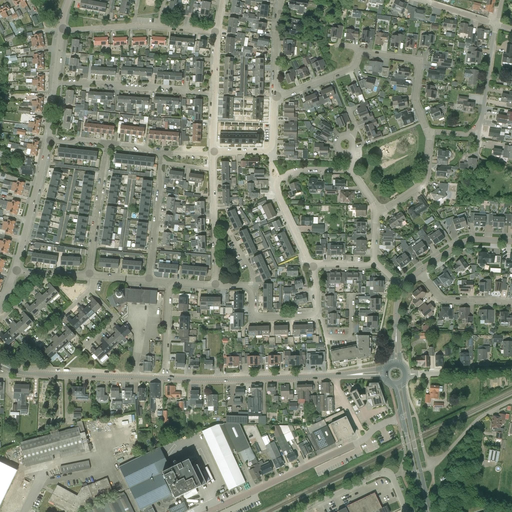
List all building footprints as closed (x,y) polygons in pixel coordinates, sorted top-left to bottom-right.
[(15,7),(20,4),(23,9),(25,8),(20,0),(15,0),(13,2),(15,7)] [(402,15),(402,14),(407,5),(396,0),(395,0),(392,9),(400,13),(399,14),(402,15)] [(244,3),(240,3),(240,2),(233,1),(231,7),(239,8),(242,9),(243,6),(244,6),(244,3)] [(299,1),(299,3),(290,1),(288,8),(297,10),(297,14),(302,15),(304,8),(307,8),(308,2),(299,1)] [(197,8),(201,8),(201,9),(208,10),(210,3),(202,2),(201,5),(198,5),(197,8)] [(181,9),(177,8),(177,4),(170,3),(168,10),(180,12),(181,9)] [(8,17),(5,12),(10,10),(7,4),(0,8),(6,18),(7,21),(10,20),(8,17)] [(128,16),(129,9),(120,8),(119,14),(128,16)] [(196,12),(196,14),(195,13),(194,17),(200,18),(200,16),(207,17),(208,10),(201,9),(200,12),(196,12)] [(416,21),(416,18),(423,20),(425,11),(415,9),(415,12),(412,12),(411,20),(416,21)] [(229,18),(228,25),(236,27),(237,20),(229,18)] [(266,24),(259,23),(259,20),(254,19),(253,19),(252,24),(255,24),(255,30),(265,31),(266,24)] [(284,34),(294,35),(297,36),(298,30),(299,24),(303,25),(303,21),(292,19),(291,28),(285,27),(284,34)] [(443,28),(455,29),(456,21),(444,20),(443,28)] [(469,28),(467,27),(467,25),(460,24),(459,33),(466,34),(468,35),(467,38),(472,38),(473,28),(469,27),(469,28)] [(235,34),(236,27),(228,25),(226,33),(235,34)] [(332,28),(331,38),(332,38),(332,39),(336,40),(336,38),(341,39),(343,27),(335,26),(335,29),(332,28)] [(370,29),(369,32),(363,31),(361,43),(369,44),(369,41),(373,41),(375,30),(370,29)] [(472,45),(471,47),(476,48),(476,46),(479,46),(480,42),(477,42),(478,40),(483,40),(484,30),(477,29),(476,35),(472,35),(471,45),(472,45)] [(359,32),(354,31),(347,30),(346,40),(352,41),(353,38),(355,38),(358,38),(359,32)] [(389,35),(384,34),(377,33),(375,45),(382,46),(382,43),(388,43),(389,35)] [(35,37),(31,38),(31,39),(31,43),(43,41),(42,34),(34,35),(35,37)] [(396,34),(396,37),(392,36),(390,47),(398,48),(399,42),(403,42),(404,35),(396,34)] [(412,34),(412,38),(406,38),(405,48),(413,49),(414,41),(417,41),(418,35),(412,34)] [(426,35),(424,36),(422,36),(420,46),(428,47),(429,44),(433,44),(434,35),(427,35),(426,35)] [(233,46),(234,43),(237,43),(237,41),(242,41),(242,47),(243,47),(244,47),(244,42),(245,38),(237,37),(234,36),(234,39),(226,38),(225,45),(233,46)] [(258,37),(258,40),(252,39),(251,43),(254,44),(253,48),(257,49),(257,48),(260,48),(259,50),(263,51),(264,46),(267,46),(269,39),(258,37)] [(199,51),(199,49),(205,49),(206,43),(207,42),(206,42),(206,41),(205,41),(205,40),(203,40),(203,41),(200,40),(200,42),(196,41),(195,51),(199,51)] [(293,55),(294,47),(295,47),(295,41),(284,41),(283,50),(285,50),(284,55),(293,55)] [(471,63),(479,64),(480,57),(481,53),(475,52),(476,48),(471,47),(470,47),(470,44),(466,43),(465,49),(468,50),(468,52),(471,52),(470,58),(467,58),(466,63),(471,63)] [(225,53),(231,53),(231,56),(241,56),(242,56),(242,52),(236,52),(236,50),(233,50),(233,46),(225,45),(225,53)] [(252,48),(244,47),(243,47),(242,52),(242,56),(244,56),(245,57),(246,53),(251,54),(252,48)] [(511,49),(506,48),(505,54),(503,54),(502,62),(511,63),(511,49)] [(434,54),(433,57),(432,57),(432,61),(433,61),(433,62),(437,63),(437,66),(450,68),(451,61),(446,60),(447,53),(436,52),(436,54),(434,54)] [(27,62),(32,61),(43,61),(43,53),(37,53),(37,54),(34,55),(34,59),(32,59),(32,58),(27,59),(27,62)] [(193,66),(193,69),(203,69),(203,62),(200,62),(200,57),(195,57),(194,58),(192,58),(192,66),(193,66)] [(305,66),(310,64),(307,57),(302,59),(305,66)] [(323,60),(320,61),(317,62),(315,58),(310,60),(313,67),(315,66),(318,72),(324,70),(323,67),(325,66),(323,60)] [(32,64),(37,64),(38,69),(44,69),(43,61),(32,61),(32,64)] [(115,68),(113,68),(113,62),(110,62),(109,75),(115,76),(115,73),(118,74),(118,68),(115,67),(115,68)] [(369,66),(369,71),(380,72),(381,64),(371,62),(371,66),(369,66)] [(152,73),(155,74),(155,68),(152,68),(153,66),(149,66),(149,63),(146,63),(146,69),(145,76),(152,77),(152,73)] [(182,71),(182,74),(179,74),(180,63),(177,63),(176,67),(175,80),(181,81),(182,78),(185,79),(185,71),(182,71)] [(88,67),(85,67),(83,67),(81,67),(81,66),(69,65),(69,72),(76,73),(76,69),(82,70),(82,73),(87,74),(88,67)] [(164,72),(164,70),(164,66),(161,66),(161,68),(155,67),(155,68),(155,74),(158,74),(157,79),(164,79),(164,72)] [(437,67),(436,71),(428,70),(428,73),(427,73),(427,76),(428,76),(427,78),(431,78),(431,79),(437,80),(438,75),(445,75),(446,68),(437,67)] [(297,76),(300,75),(301,79),(308,76),(305,68),(298,70),(295,71),(297,76)] [(404,80),(404,76),(408,77),(409,70),(399,68),(398,74),(395,73),(395,78),(404,80)] [(287,72),(288,75),(285,76),(288,84),(294,82),(293,78),(296,76),(293,69),(287,72)] [(464,78),(469,78),(468,84),(477,85),(479,71),(470,70),(465,70),(464,78)] [(38,75),(37,78),(34,78),(34,80),(32,80),(32,83),(43,83),(44,75),(38,75)] [(361,89),(365,88),(372,90),(375,80),(367,78),(367,80),(364,80),(364,79),(358,82),(361,89)] [(390,85),(396,86),(396,91),(406,92),(407,84),(405,84),(405,80),(391,78),(390,85)] [(43,91),(43,83),(32,83),(26,83),(26,85),(34,85),(34,87),(37,87),(37,91),(43,91)] [(359,87),(356,88),(355,85),(347,88),(349,92),(351,92),(352,95),(355,94),(356,97),(358,96),(362,95),(359,87)] [(425,93),(427,93),(426,98),(435,99),(436,91),(434,91),(435,86),(426,85),(425,93)] [(334,86),(331,87),(326,89),(329,98),(332,96),(334,100),(336,99),(339,107),(342,105),(334,86)] [(322,96),(319,97),(322,104),(328,102),(326,99),(329,98),(326,89),(321,92),(322,96)] [(511,91),(509,91),(508,95),(502,94),(501,98),(511,99),(511,91)] [(313,104),(316,103),(317,106),(322,104),(319,97),(316,98),(315,94),(309,96),(313,104)] [(31,101),(31,104),(42,105),(43,97),(37,96),(37,99),(33,99),(32,101),(31,101)] [(314,108),(313,104),(309,96),(304,98),(306,103),(303,104),(306,111),(314,108)] [(457,104),(463,105),(462,111),(473,112),(474,104),(468,103),(468,98),(458,96),(457,104)] [(408,103),(407,103),(406,100),(402,100),(401,97),(392,98),(393,106),(398,105),(399,109),(407,107),(409,107),(408,103)] [(511,99),(501,98),(501,102),(507,103),(506,107),(511,108),(511,99)] [(181,102),(178,102),(179,99),(173,99),(172,112),(175,112),(175,106),(178,106),(178,108),(181,108),(181,102)] [(289,102),(289,106),(284,106),(284,111),(293,112),(293,109),(297,109),(297,102),(289,102)] [(359,105),(361,108),(357,110),(359,115),(367,112),(370,111),(368,108),(369,108),(367,102),(359,105)] [(41,113),(42,105),(31,104),(29,103),(28,104),(28,106),(34,107),(33,111),(35,111),(35,112),(41,113)] [(442,114),(440,114),(439,110),(445,108),(443,104),(430,109),(431,113),(430,113),(433,120),(438,118),(438,120),(444,118),(442,114)] [(396,120),(401,118),(404,126),(413,122),(410,114),(409,115),(407,110),(400,113),(394,115),(396,120)] [(293,114),(293,112),(284,111),(284,117),(288,117),(288,121),(297,121),(297,114),(293,114)] [(372,113),(368,114),(367,112),(359,115),(361,121),(362,120),(363,123),(374,119),(372,113)] [(338,116),(339,118),(336,120),(338,125),(339,125),(340,128),(346,125),(345,123),(350,122),(346,113),(338,116)] [(508,121),(511,121),(511,118),(507,117),(498,115),(497,122),(508,124),(508,121)] [(25,124),(28,125),(39,127),(41,119),(35,118),(34,123),(25,121),(25,124)] [(366,123),(367,125),(364,127),(366,133),(374,130),(373,127),(378,125),(375,119),(366,123)] [(288,121),(288,125),(284,125),(284,131),(297,131),(297,121),(288,121)] [(320,128),(323,130),(322,132),(330,136),(333,131),(330,129),(332,126),(323,121),(320,128)] [(28,127),(33,128),(32,133),(38,134),(39,127),(28,125),(28,127)] [(501,131),(499,130),(489,129),(488,137),(497,138),(497,141),(503,142),(504,136),(505,130),(501,129),(501,131)] [(376,133),(374,130),(366,133),(369,140),(372,138),(373,141),(382,137),(380,131),(376,133)] [(176,131),(176,133),(173,133),(172,141),(178,141),(182,141),(181,133),(179,133),(179,131),(176,131)] [(297,140),(297,131),(284,131),(284,136),(288,136),(288,140),(297,140)] [(322,143),(324,140),(327,141),(330,136),(322,132),(321,134),(317,132),(314,138),(322,143)] [(33,140),(32,145),(24,143),(23,146),(37,149),(39,141),(33,140)] [(289,141),(289,144),(284,144),(284,150),(293,150),(294,147),(297,147),(298,141),(289,141)] [(36,156),(37,149),(23,146),(12,143),(11,148),(16,149),(17,148),(26,151),(26,149),(27,149),(26,154),(30,155),(36,156)] [(314,152),(319,152),(319,155),(328,156),(328,148),(323,148),(323,144),(314,144),(314,152)] [(504,151),(501,151),(501,150),(493,149),(492,155),(500,156),(500,154),(503,154),(503,155),(508,156),(508,158),(511,159),(511,146),(504,145),(504,151)] [(284,156),(288,156),(288,159),(297,159),(297,153),(293,153),(293,150),(284,150),(284,156)] [(449,152),(448,152),(448,151),(438,150),(437,157),(440,158),(439,161),(447,162),(447,157),(449,157),(450,157),(451,156),(451,154),(450,152),(449,152)] [(21,166),(20,174),(34,175),(35,167),(31,167),(31,166),(32,159),(25,158),(25,166),(25,167),(21,166)] [(248,167),(248,166),(258,166),(258,158),(248,158),(248,161),(240,161),(240,168),(245,168),(245,167),(248,167)] [(468,170),(476,170),(477,159),(468,159),(467,165),(464,165),(464,164),(459,163),(459,169),(468,170)] [(450,167),(444,167),(443,170),(436,169),(436,172),(436,176),(445,177),(446,173),(450,173),(450,167)] [(172,183),(172,179),(175,180),(176,172),(170,171),(169,179),(165,178),(164,184),(168,184),(168,183),(172,183)] [(256,181),(256,178),(264,178),(264,171),(254,171),(254,174),(250,174),(250,176),(247,176),(247,181),(256,181)] [(53,172),(51,178),(60,181),(62,174),(53,172)] [(175,180),(179,180),(178,185),(182,186),(181,189),(184,189),(186,182),(186,181),(182,180),(183,173),(176,172),(175,180)] [(198,187),(198,183),(201,183),(203,175),(195,175),(195,183),(194,187),(198,187)] [(51,178),(50,184),(58,187),(60,181),(51,178)] [(324,182),(317,182),(317,179),(309,179),(309,190),(317,190),(324,190),(324,182)] [(325,186),(325,190),(337,190),(337,187),(344,187),(345,180),(335,180),(335,186),(331,186),(325,186)] [(17,181),(17,183),(13,182),(13,183),(7,181),(6,183),(3,182),(2,184),(9,186),(23,189),(25,183),(23,183),(19,182),(17,181)] [(267,181),(256,181),(247,181),(247,190),(248,190),(248,197),(251,197),(251,198),(256,198),(256,197),(259,197),(259,190),(253,190),(254,184),(255,184),(255,185),(256,186),(256,188),(257,188),(257,189),(260,189),(260,193),(268,193),(268,189),(268,185),(267,185),(267,181)] [(294,197),(293,195),(301,192),(297,182),(289,185),(291,191),(288,192),(290,198),(294,197)] [(447,184),(442,184),(439,183),(439,189),(431,194),(436,202),(441,198),(442,199),(447,196),(445,194),(445,192),(447,192),(447,184)] [(50,184),(48,191),(57,193),(58,187),(50,184)] [(21,196),(23,189),(9,186),(8,190),(11,190),(11,191),(15,192),(14,194),(16,194),(16,195),(20,195),(21,196)] [(55,199),(57,193),(48,191),(47,197),(55,199)] [(340,199),(343,199),(343,203),(351,203),(351,199),(354,199),(354,192),(340,192),(340,199)] [(174,202),(174,199),(177,199),(178,196),(171,195),(170,198),(167,198),(166,204),(180,205),(180,203),(174,202)] [(417,199),(420,204),(414,207),(407,211),(413,219),(419,215),(418,213),(421,211),(421,212),(424,210),(424,211),(429,208),(421,196),(417,199)] [(265,198),(256,202),(258,206),(267,203),(265,198)] [(14,201),(12,201),(12,200),(7,199),(6,201),(0,200),(0,204),(3,205),(18,209),(20,203),(18,202),(14,201)] [(46,201),(44,207),(53,209),(54,203),(46,201)] [(170,211),(170,213),(176,214),(176,208),(182,209),(183,206),(180,205),(166,204),(166,210),(170,211)] [(262,207),(265,213),(273,210),(270,204),(262,207)] [(17,215),(18,209),(3,205),(2,209),(10,211),(9,213),(11,214),(15,215),(17,215)] [(356,210),(356,216),(365,217),(365,209),(360,209),(360,205),(353,205),(352,210),(356,210)] [(44,207),(43,213),(51,215),(53,209),(44,207)] [(227,213),(229,219),(237,215),(234,210),(227,213)] [(276,216),(273,210),(265,213),(268,220),(276,216)] [(401,212),(387,221),(393,229),(397,226),(401,227),(401,223),(406,220),(401,212)] [(43,213),(41,219),(50,221),(51,215),(43,213)] [(170,213),(169,216),(165,215),(165,222),(179,223),(179,221),(175,220),(176,214),(170,213)] [(457,215),(458,219),(461,228),(466,226),(465,222),(468,221),(465,213),(457,215)] [(470,223),(473,223),(473,226),(479,227),(479,217),(480,213),(471,213),(470,223)] [(498,218),(496,218),(496,214),(489,213),(489,214),(489,222),(489,225),(492,225),(492,227),(498,228),(498,218)] [(485,217),(479,217),(479,227),(485,227),(485,222),(489,222),(489,214),(485,214),(485,217)] [(504,228),(504,226),(507,226),(508,214),(504,214),(504,218),(498,218),(498,228),(504,228)] [(229,219),(232,224),(239,221),(237,215),(229,219)] [(425,220),(427,224),(435,220),(432,216),(425,220)] [(301,217),(301,226),(312,226),(312,225),(313,217),(301,217)] [(451,226),(454,225),(455,230),(461,228),(458,219),(455,220),(453,217),(448,218),(451,226)] [(41,219),(39,225),(48,228),(50,221),(41,219)] [(354,225),(356,225),(356,228),(366,229),(366,223),(361,223),(361,219),(354,220),(354,225)] [(270,228),(273,226),(275,230),(281,227),(278,220),(273,223),(272,222),(268,224),(270,228)] [(242,227),(239,221),(232,224),(235,230),(242,227)] [(165,228),(165,231),(174,232),(174,231),(178,232),(178,226),(184,226),(185,224),(179,223),(165,222),(164,228),(165,228)] [(13,234),(14,228),(2,225),(0,224),(0,229),(2,230),(6,231),(5,233),(7,233),(11,234),(13,234)] [(39,225),(38,231),(46,234),(48,228),(39,225)] [(312,226),(311,233),(323,233),(324,225),(312,225),(312,226)] [(439,230),(434,234),(439,242),(444,239),(444,238),(447,235),(444,231),(440,225),(436,228),(438,230),(439,230)] [(356,228),(356,232),(354,232),(354,234),(353,234),(353,237),(354,237),(354,238),(361,238),(365,238),(365,234),(366,234),(366,229),(356,228)] [(238,233),(241,239),(249,235),(246,229),(238,233)] [(264,234),(266,238),(271,235),(276,233),(274,230),(270,232),(269,231),(264,234)] [(386,230),(386,234),(383,234),(383,237),(382,237),(382,238),(382,239),(383,239),(383,240),(392,240),(392,237),(395,237),(395,232),(392,230),(386,230)] [(45,240),(46,234),(38,231),(36,238),(45,240)] [(173,238),(174,232),(165,231),(164,233),(163,233),(163,239),(177,241),(177,238),(173,238)] [(276,236),(279,241),(286,238),(284,232),(276,236)] [(429,245),(433,243),(434,245),(439,242),(434,234),(428,237),(426,234),(423,236),(429,245)] [(241,239),(244,244),(251,241),(249,235),(241,239)] [(415,242),(422,253),(427,250),(426,248),(429,245),(423,236),(419,238),(420,239),(415,243),(415,242)] [(113,244),(111,243),(111,240),(103,238),(102,245),(105,245),(105,249),(112,250),(113,244)] [(279,241),(282,247),(289,243),(286,238),(279,241)] [(356,243),(356,246),(366,247),(366,241),(361,241),(361,238),(354,238),(354,243),(356,243)] [(172,246),(169,246),(169,243),(172,243),(176,243),(177,241),(163,239),(162,245),(165,246),(164,250),(172,250),(172,246)] [(320,239),(320,246),(316,246),(315,255),(319,255),(319,256),(322,256),(322,254),(326,254),(326,244),(326,239),(320,239)] [(395,243),(392,243),(392,240),(383,240),(383,241),(382,241),(382,242),(382,243),(383,243),(383,246),(386,246),(386,249),(394,249),(395,243)] [(244,244),(246,250),(254,246),(251,241),(244,244)] [(413,257),(416,255),(417,257),(422,253),(415,242),(406,248),(410,254),(413,257)] [(205,253),(205,249),(205,243),(191,243),(191,247),(196,247),(196,246),(198,246),(198,249),(194,249),(194,252),(205,253)] [(280,250),(283,249),(284,252),(291,249),(289,243),(282,247),(279,248),(280,250)] [(327,251),(330,251),(330,256),(336,256),(336,246),(333,246),(333,243),(327,243),(327,251)] [(340,244),(340,246),(336,246),(336,256),(342,256),(342,251),(345,251),(345,244),(340,244)] [(8,254),(9,247),(0,245),(0,249),(1,250),(1,252),(2,252),(2,253),(6,253),(8,254)] [(256,252),(254,246),(246,250),(249,256),(256,252)] [(361,256),(361,252),(366,252),(366,247),(356,246),(356,250),(354,250),(353,255),(361,256)] [(402,255),(400,257),(406,265),(411,262),(409,260),(413,257),(410,254),(406,248),(401,251),(402,255)] [(294,255),(291,249),(284,252),(287,258),(294,255)] [(27,255),(32,255),(31,261),(37,262),(38,254),(32,253),(33,252),(28,252),(27,255)] [(487,254),(487,253),(478,253),(478,264),(479,264),(479,266),(481,267),(483,268),(484,267),(485,265),(485,264),(486,264),(486,262),(493,263),(494,255),(487,254)] [(253,258),(255,264),(262,261),(260,255),(253,258)] [(278,258),(277,256),(274,257),(278,264),(280,263),(284,260),(282,256),(278,258)] [(393,257),(393,258),(391,260),(396,266),(398,265),(401,269),(406,265),(400,257),(397,259),(395,256),(393,257)] [(462,258),(455,263),(457,265),(452,268),(456,273),(460,270),(461,271),(468,267),(462,258)] [(255,264),(258,270),(265,266),(262,261),(255,264)] [(258,270),(261,275),(268,272),(265,266),(258,270)] [(287,267),(287,276),(298,276),(297,267),(287,267)] [(442,275),(441,275),(438,278),(443,285),(446,282),(447,284),(456,278),(450,270),(447,272),(445,270),(443,272),(444,275),(443,276),(442,275)] [(270,278),(268,272),(261,275),(263,281),(270,278)] [(329,284),(335,284),(335,272),(330,272),(329,280),(329,281),(326,281),(326,288),(329,288),(329,284)] [(344,277),(341,277),(341,272),(335,272),(335,284),(341,284),(347,284),(347,282),(344,281),(344,277)] [(355,284),(358,284),(361,284),(361,281),(361,276),(361,273),(358,273),(358,272),(353,272),(353,281),(356,281),(355,284)] [(373,287),(383,287),(383,281),(376,281),(376,278),(369,278),(369,282),(370,282),(370,287),(373,287)] [(483,279),(483,284),(480,284),(480,291),(487,291),(487,287),(491,287),(491,279),(483,279)] [(502,279),(501,283),(496,282),(495,291),(501,292),(501,290),(506,291),(507,285),(506,284),(507,279),(502,279)] [(297,291),(297,289),(303,287),(301,280),(294,282),(295,286),(291,286),(291,288),(283,288),(283,291),(297,291)] [(461,280),(461,285),(459,285),(459,293),(469,293),(469,289),(472,289),(472,282),(466,282),(466,280),(461,280)] [(50,289),(46,293),(52,299),(58,294),(49,284),(47,286),(50,289)] [(373,287),(373,290),(370,290),(370,297),(371,297),(377,297),(377,293),(383,293),(383,287),(373,287)] [(116,306),(126,302),(128,289),(124,288),(122,291),(121,290),(120,290),(119,290),(118,291),(117,291),(116,292),(116,293),(116,294),(115,294),(111,296),(116,306)] [(420,288),(412,295),(416,299),(412,302),(416,307),(422,302),(420,299),(426,294),(420,288)] [(157,291),(150,290),(128,289),(126,302),(149,304),(156,305),(157,291)] [(46,305),(52,299),(46,293),(42,296),(39,293),(37,295),(46,305)] [(328,293),(328,296),(325,296),(325,302),(336,302),(336,293),(328,293)] [(296,304),(297,305),(307,303),(305,294),(295,296),(295,298),(294,298),(293,299),(293,300),(294,303),(296,304)] [(37,301),(34,304),(40,311),(46,305),(37,295),(34,297),(37,301)] [(358,296),(358,300),(366,300),(370,302),(370,305),(380,305),(380,299),(371,299),(371,297),(370,297),(358,296)] [(92,303),(88,306),(94,313),(100,307),(91,297),(89,299),(92,303)] [(243,308),(243,302),(234,301),(234,305),(225,305),(225,308),(226,308),(226,311),(233,311),(233,308),(243,308)] [(328,307),(328,310),(336,311),(336,303),(338,303),(338,302),(336,302),(325,302),(324,307),(328,307)] [(263,309),(268,309),(268,313),(271,313),(273,313),(273,307),(271,307),(271,303),(263,303),(263,309)] [(33,316),(40,311),(34,304),(30,307),(27,304),(24,306),(33,316)] [(429,317),(433,314),(431,312),(434,309),(430,304),(425,308),(423,305),(418,309),(424,317),(427,315),(429,317)] [(370,305),(370,310),(359,310),(359,314),(371,314),(374,314),(374,311),(380,311),(380,305),(370,305)] [(88,319),(94,313),(88,306),(84,310),(81,306),(79,308),(88,319)] [(82,324),(88,319),(79,308),(76,311),(79,314),(76,317),(82,324)] [(448,317),(448,319),(452,319),(452,311),(449,311),(449,308),(441,308),(441,312),(440,312),(439,316),(438,316),(438,320),(444,320),(444,317),(448,317)] [(466,319),(466,323),(472,323),(472,317),(468,317),(469,308),(459,308),(459,315),(461,315),(461,319),(466,319)] [(328,310),(328,314),(327,314),(327,319),(336,319),(340,319),(340,316),(337,314),(339,312),(339,311),(336,311),(328,310)] [(482,310),(479,310),(479,316),(481,316),(481,320),(485,320),(488,323),(493,323),(493,314),(489,314),(489,311),(486,310),(485,310),(482,310)] [(234,313),(234,314),(233,314),(233,311),(226,311),(226,314),(231,314),(231,316),(234,316),(234,320),(243,320),(243,313),(234,313)] [(24,318),(20,322),(26,328),(33,323),(23,312),(21,315),(24,318)] [(509,322),(509,326),(511,325),(511,315),(508,316),(508,312),(500,312),(500,322),(509,322)] [(377,317),(371,317),(371,314),(359,314),(359,316),(366,316),(366,317),(367,317),(367,323),(377,323),(377,317)] [(81,329),(79,327),(82,324),(76,317),(72,321),(69,317),(66,320),(76,330),(79,333),(81,331),(81,329)] [(335,325),(336,319),(327,319),(327,325),(332,325),(331,328),(339,328),(339,325),(335,325)] [(240,330),(240,327),(243,327),(243,320),(234,320),(234,324),(231,324),(231,330),(240,330)] [(13,322),(11,324),(20,334),(26,328),(20,322),(16,325),(13,322)] [(367,323),(367,328),(362,328),(362,331),(371,331),(371,328),(377,329),(377,323),(367,323)] [(14,340),(20,334),(11,324),(8,326),(11,329),(8,333),(14,340)] [(66,332),(62,335),(69,342),(75,336),(65,326),(63,328),(66,332)] [(117,326),(115,328),(127,341),(124,338),(130,332),(124,326),(120,329),(117,326)] [(118,344),(122,340),(125,343),(127,341),(115,328),(113,330),(116,333),(112,337),(118,344)] [(188,337),(188,330),(179,330),(179,337),(179,340),(181,340),(188,340),(188,337)] [(0,336),(8,345),(14,340),(8,333),(4,336),(1,333),(0,333),(0,336)] [(55,335),(53,337),(62,347),(69,342),(62,335),(58,338),(55,335)] [(369,337),(371,337),(371,336),(357,336),(356,349),(355,349),(354,347),(330,352),(333,364),(333,363),(335,362),(335,364),(343,362),(343,360),(345,360),(345,362),(346,362),(345,360),(347,360),(348,361),(356,360),(355,358),(357,357),(357,359),(369,357),(370,356),(370,355),(370,349),(369,349),(369,347),(370,347),(371,339),(369,339),(369,337)] [(54,343),(50,346),(56,353),(62,347),(53,337),(51,339),(54,343)] [(105,337),(103,339),(112,349),(118,344),(112,337),(108,340),(105,337)] [(106,355),(112,349),(103,339),(100,341),(103,345),(100,348),(106,355)] [(503,350),(504,350),(504,357),(511,356),(511,351),(511,342),(503,342),(503,350)] [(194,349),(195,343),(188,343),(184,343),(184,348),(188,348),(187,352),(187,353),(188,354),(189,354),(190,348),(194,349)] [(301,344),(301,352),(299,352),(299,356),(295,356),(295,366),(299,366),(299,365),(306,364),(305,344),(301,344)] [(50,359),(56,353),(50,346),(46,350),(43,346),(41,348),(50,359)] [(483,346),(483,350),(479,350),(478,360),(485,360),(485,352),(489,352),(489,346),(483,346)] [(99,360),(106,355),(100,348),(96,351),(93,348),(90,350),(99,360)] [(277,356),(274,356),(274,366),(279,366),(279,365),(280,365),(280,363),(283,363),(283,352),(278,353),(277,356)] [(291,366),(295,366),(295,356),(290,357),(290,352),(284,352),(285,365),(291,365),(291,366)] [(315,352),(315,353),(316,365),(322,365),(322,362),(325,362),(325,352),(315,352)] [(244,354),(244,358),(244,364),(247,364),(248,366),(249,365),(249,367),(253,367),(253,357),(250,357),(249,353),(244,354)] [(310,365),(316,365),(315,353),(306,354),(307,360),(310,359),(310,365)] [(469,353),(460,354),(460,366),(469,366),(469,353)] [(176,354),(176,367),(184,368),(185,354),(176,354)] [(236,357),(232,357),(233,367),(237,367),(237,366),(239,366),(238,364),(242,364),(241,354),(236,354),(236,357)] [(259,357),(253,357),(253,367),(258,367),(258,365),(259,365),(259,363),(262,363),(262,354),(259,354),(259,357)] [(145,356),(145,363),(144,363),(144,371),(152,371),(152,368),(154,368),(154,356),(145,356)] [(270,366),(274,366),(274,356),(268,356),(268,357),(265,357),(265,363),(268,363),(268,365),(270,365),(270,366)] [(228,368),(233,367),(232,357),(227,357),(227,358),(223,358),(224,364),(227,364),(227,366),(228,366),(228,368)] [(190,360),(190,363),(190,369),(198,369),(198,363),(199,362),(199,359),(198,358),(196,358),(195,359),(195,360),(190,360)] [(321,383),(322,395),(320,396),(320,403),(321,403),(321,414),(325,414),(325,411),(334,411),(333,386),(330,387),(330,383),(321,383)] [(150,384),(150,399),(150,411),(155,411),(155,404),(153,404),(153,398),(160,399),(160,384),(150,384)] [(312,392),(312,391),(313,391),(314,390),(314,386),(313,385),(312,385),(312,384),(304,384),(305,399),(305,404),(310,404),(310,405),(317,405),(317,403),(320,403),(320,396),(310,396),(310,392),(312,392)] [(386,404),(383,405),(379,389),(378,389),(377,384),(371,384),(371,387),(365,387),(366,395),(361,395),(360,396),(356,390),(349,393),(358,410),(365,406),(362,401),(371,399),(372,407),(372,408),(386,404)] [(262,398),(261,392),(261,385),(251,385),(251,392),(251,398),(262,398)] [(21,393),(25,393),(25,395),(29,395),(29,393),(29,386),(21,386),(21,393)] [(165,398),(175,398),(180,398),(180,392),(175,392),(175,386),(166,386),(165,398)] [(281,397),(287,397),(287,400),(293,399),(293,391),(289,391),(288,386),(281,387),(281,397)] [(438,399),(438,393),(439,387),(430,386),(429,393),(430,393),(430,395),(425,395),(425,403),(430,403),(430,399),(438,399)] [(72,388),(72,396),(76,396),(76,400),(88,400),(88,395),(84,395),(85,388),(80,388),(80,387),(77,387),(77,388),(72,388)] [(107,396),(104,396),(104,389),(97,388),(97,397),(101,398),(101,400),(107,400),(107,396)] [(138,400),(135,400),(137,416),(140,416),(139,408),(139,401),(146,401),(146,396),(145,396),(145,389),(141,389),(141,388),(139,388),(139,389),(138,389),(137,394),(138,394),(138,400)] [(111,394),(111,398),(115,398),(115,405),(116,405),(116,408),(122,408),(122,399),(122,394),(119,394),(119,389),(111,389),(111,394)] [(124,395),(124,398),(128,398),(128,403),(135,403),(135,395),(132,395),(132,389),(124,389),(124,395)] [(241,406),(241,395),(244,395),(244,390),(235,390),(235,396),(236,396),(236,399),(233,399),(233,406),(241,406)] [(190,399),(196,399),(196,408),(203,408),(203,401),(198,401),(198,392),(190,391),(190,399)] [(208,407),(214,407),(214,411),(217,411),(217,395),(207,396),(208,407)] [(17,410),(20,410),(21,399),(17,398),(17,405),(13,405),(13,411),(17,411),(17,410)] [(324,420),(335,444),(354,435),(343,411),(324,420)] [(504,429),(500,428),(501,424),(504,424),(506,415),(499,414),(498,417),(493,416),(491,427),(497,428),(495,439),(502,440),(503,433),(504,429)] [(247,424),(247,416),(226,416),(226,424),(247,424)] [(61,458),(85,452),(85,453),(90,451),(90,450),(92,449),(91,444),(88,444),(88,443),(89,443),(89,442),(92,441),(91,439),(88,440),(88,438),(87,439),(85,432),(84,430),(89,430),(89,421),(82,421),(77,422),(77,425),(75,425),(76,427),(78,427),(20,443),(26,467),(54,460),(52,453),(59,451),(61,458)] [(229,490),(245,482),(218,424),(216,424),(201,431),(229,490)] [(245,463),(251,461),(253,466),(251,467),(252,470),(249,471),(253,480),(260,476),(258,472),(261,471),(255,458),(250,448),(239,424),(223,424),(237,454),(240,452),(245,463)] [(293,461),(297,459),(294,453),(293,453),(291,448),(290,448),(283,435),(279,426),(270,425),(282,452),(286,451),(288,455),(287,456),(290,462),(291,463),(293,461)] [(291,425),(288,425),(294,438),(297,437),(292,427),(291,425)] [(288,434),(291,439),(293,437),(291,432),(288,426),(279,426),(283,435),(284,436),(288,434)] [(309,434),(317,451),(335,442),(327,426),(309,434)] [(272,461),(276,469),(284,465),(281,458),(281,457),(274,442),(265,446),(272,461)] [(301,450),(303,449),(306,455),(312,452),(308,444),(305,446),(303,442),(298,445),(301,450)] [(164,503),(169,500),(169,501),(171,501),(201,486),(206,484),(197,465),(192,468),(189,460),(170,469),(160,447),(119,467),(140,511),(154,511),(151,505),(162,500),(164,503)] [(490,450),(488,461),(497,462),(499,452),(490,450)] [(89,461),(61,466),(62,475),(90,469),(89,461)] [(263,475),(263,474),(264,475),(266,474),(266,473),(269,472),(269,473),(270,473),(272,472),(272,471),(272,470),(268,461),(263,464),(262,461),(258,463),(263,475)] [(0,505),(17,470),(0,462),(0,505)] [(93,500),(113,493),(107,478),(88,486),(87,486),(81,488),(77,496),(57,485),(49,501),(68,511),(76,511),(78,508),(79,508),(94,502),(93,500)] [(374,511),(381,508),(374,493),(345,507),(346,508),(338,511),(374,511)] [(133,511),(125,495),(103,506),(101,504),(85,511),(84,511),(133,511)] [(169,511),(183,511),(187,510),(184,502),(168,510),(169,511)]
